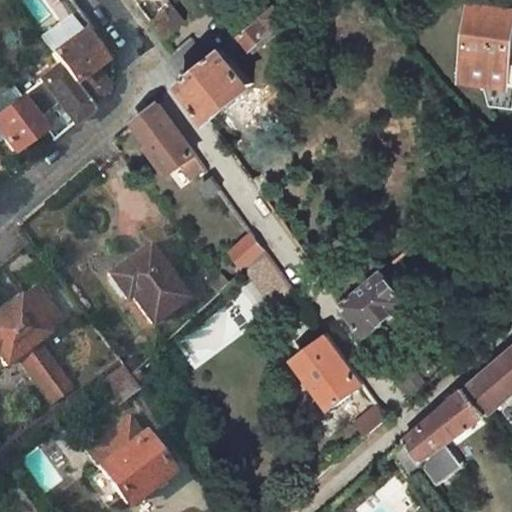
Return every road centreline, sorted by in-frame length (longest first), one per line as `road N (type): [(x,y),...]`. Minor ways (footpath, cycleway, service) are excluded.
road 1 (track): [(407,417),(155,75)]
road 2 (residential): [(100,0),(155,75),(0,209)]
road 3 (track): [(297,511),(511,329)]
